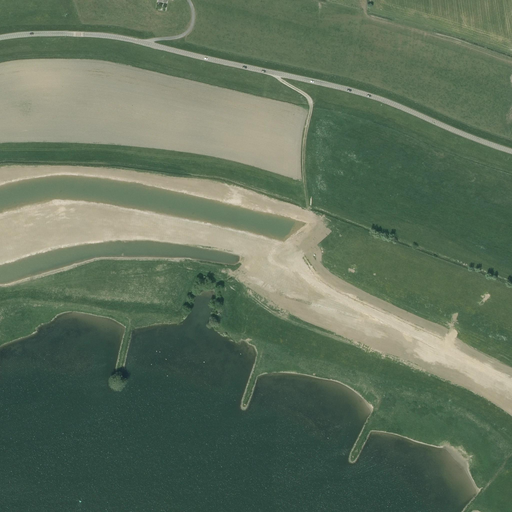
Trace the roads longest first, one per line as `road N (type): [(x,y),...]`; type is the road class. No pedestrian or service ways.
road 1 (unclassified): [(511,152),(371,96),(141,42),(85,34),(0,37)]
road 2 (track): [(307,204),(311,102),(269,72)]
